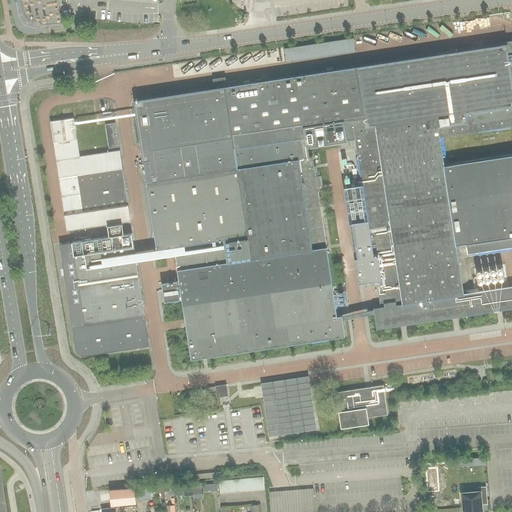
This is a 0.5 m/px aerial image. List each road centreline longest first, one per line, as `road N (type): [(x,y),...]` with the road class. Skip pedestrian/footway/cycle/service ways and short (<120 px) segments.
road 1 (tertiary): [(164,47),(504,0)]
road 2 (primary): [(43,371),(0,99)]
road 3 (tertiary): [(164,47),(0,71)]
road 4 (primary): [(0,236),(21,376)]
road 5 (unknown): [(416,447),(416,421),(427,408),(511,402)]
